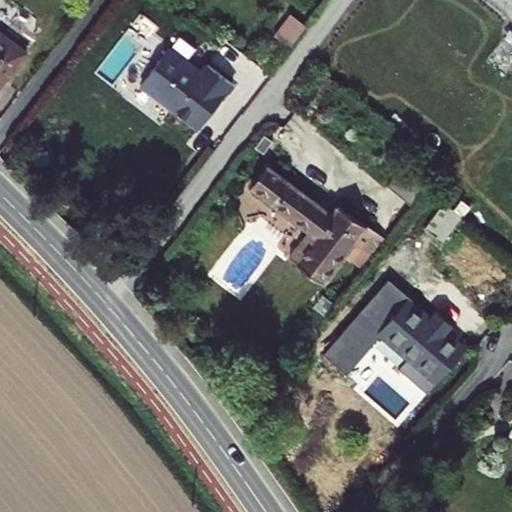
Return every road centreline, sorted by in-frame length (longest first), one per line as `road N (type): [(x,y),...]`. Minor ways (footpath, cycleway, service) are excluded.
road 1 (secondary): [(267,511),(171,380),(0,192)]
road 2 (unknown): [(354,511),(448,424),(477,384),(475,348),(409,283)]
